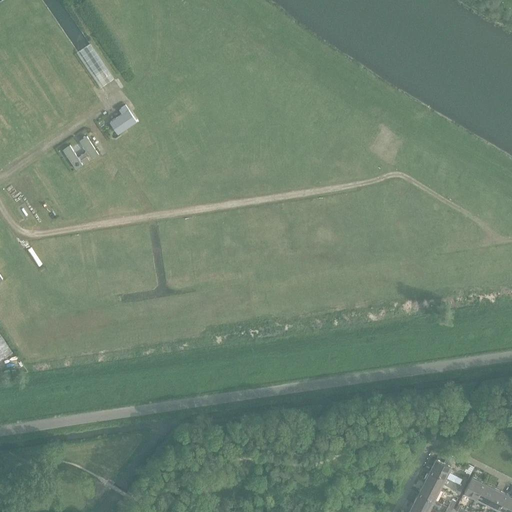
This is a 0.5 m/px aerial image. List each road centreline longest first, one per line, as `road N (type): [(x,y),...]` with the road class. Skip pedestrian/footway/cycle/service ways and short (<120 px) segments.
road 1 (unclassified): [(511,357),(0,432)]
road 2 (unclassified): [(151,216),(402,175),(511,239)]
road 3 (unclassified): [(0,207),(25,234),(151,216)]
